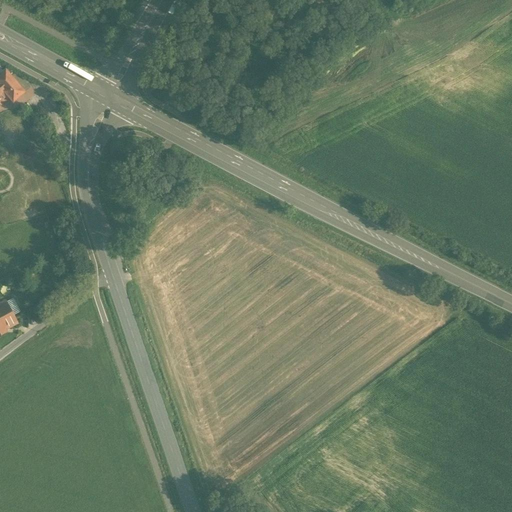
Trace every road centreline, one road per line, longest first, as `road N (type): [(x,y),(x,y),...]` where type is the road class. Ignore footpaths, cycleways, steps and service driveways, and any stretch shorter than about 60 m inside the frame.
road 1 (primary): [(511,304),(110,96)]
road 2 (primary): [(109,270),(191,511)]
road 3 (primary): [(110,96),(87,166),(109,270)]
road 4 (unclassified): [(0,356),(109,270)]
road 5 (primary): [(110,96),(0,36)]
